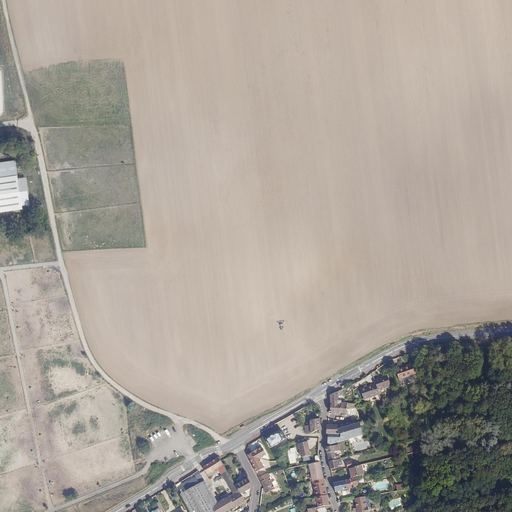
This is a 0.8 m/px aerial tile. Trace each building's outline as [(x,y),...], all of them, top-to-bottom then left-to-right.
[(15,160),(0,162),(0,213),(23,210),(22,207),(18,179),(15,160)] [(18,179),(22,207),(30,205),(26,178),(18,179)] [(414,367),(398,372),(402,382),(418,377),(414,367)] [(390,377),(377,382),(378,385),(380,392),(393,388),(390,377)] [(365,401),(381,396),(380,392),(378,385),(362,390),(365,401)] [(338,404),(330,404),(330,412),(348,412),(348,405),(356,406),(356,403),(342,402),(341,404),(338,404)] [(319,430),(319,417),(314,418),(313,419),(309,420),(309,425),(310,426),(311,427),(312,433),(319,430)] [(329,425),(327,425),(326,434),(328,435),(328,446),(339,443),(348,440),(359,437),(363,435),(361,423),(336,429),(335,424),(329,425)] [(285,441),(280,433),(265,442),(269,450),(285,441)] [(307,441),(299,443),(302,457),(310,455),(307,441)] [(338,444),(326,448),(329,462),(337,460),(335,454),(335,452),(340,450),(338,444)] [(419,452),(419,455),(422,454),(421,445),(409,447),(410,453),(419,452)] [(266,454),(262,446),(257,449),(252,451),(252,452),(247,454),(256,472),(264,468),(259,458),(266,454)] [(219,458),(202,468),(206,475),(224,466),(219,458)] [(337,460),(329,462),(331,470),(338,468),(338,466),(342,465),(341,461),(344,461),(343,458),(337,460)] [(346,461),(347,468),(349,467),(354,466),(352,459),(346,461)] [(315,481),(323,480),(319,462),(309,464),(312,481),(315,481)] [(355,476),(361,475),(359,465),(354,466),(349,467),(351,477),(355,476)] [(268,473),(259,477),(263,484),(265,488),(263,489),(266,494),(275,489),(269,477),(270,476),(268,473)] [(350,479),(334,483),(336,492),(352,488),(351,487),(350,479)] [(179,492),(191,511),(216,511),(213,505),(198,480),(179,492)] [(251,486),(249,480),(237,487),(240,491),(245,500),(251,497),(250,487),(251,486)] [(317,497),(326,495),(323,480),(315,481),(316,486),(313,487),(315,497),(317,497)] [(235,506),(245,500),(240,491),(230,497),(235,506)] [(326,495),(317,497),(319,507),(329,505),(326,495)] [(216,511),(225,511),(235,506),(230,497),(229,496),(213,505),(216,511)]
